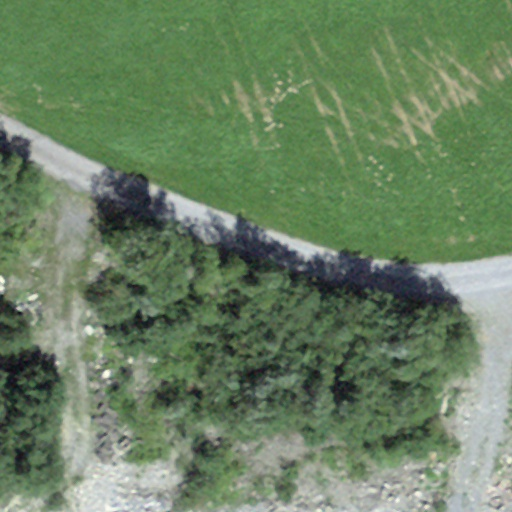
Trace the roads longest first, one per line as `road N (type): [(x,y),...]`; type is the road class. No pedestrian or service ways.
road 1 (track): [(75,171),(59,323),(85,511)]
road 2 (track): [(508,277),(480,440),(455,511)]
